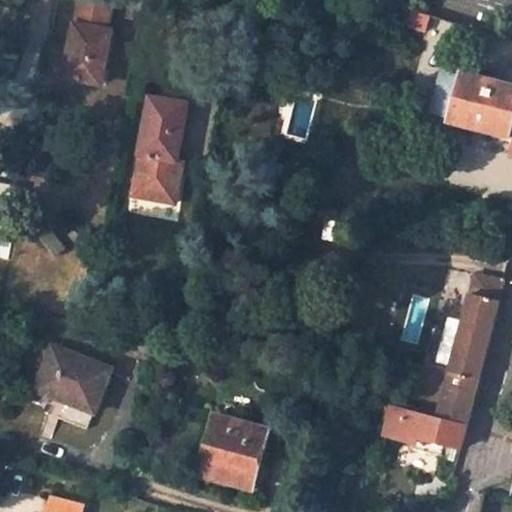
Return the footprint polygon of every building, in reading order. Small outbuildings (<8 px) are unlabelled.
[(112,8),(81,1),(76,25),(73,24),(62,78),(101,85),(112,32),(107,31),(112,8)] [(511,85),(499,83),(501,74),(485,70),(483,79),(461,73),(460,77),(449,120),(448,123),(509,139),(510,136),(511,136),(511,85)] [(460,77),(439,72),(428,114),(449,120),(460,77)] [(187,104),(150,98),(131,195),(175,202),(182,164),(176,162),(187,104)] [(499,291),(501,284),(475,278),(473,284),(499,291)] [(473,284),(439,415),(465,422),(499,291),(473,284)] [(111,370),(52,347),(35,390),(95,413),(111,370)] [(392,408),(384,436),(414,443),(413,447),(441,454),(443,445),(458,449),(464,426),(392,408)] [(269,430),(215,415),(198,475),(252,490),(269,430)] [(84,511),(86,508),(55,499),(51,511),(84,511)] [(425,511),(427,507),(406,502),(403,511),(425,511)]
